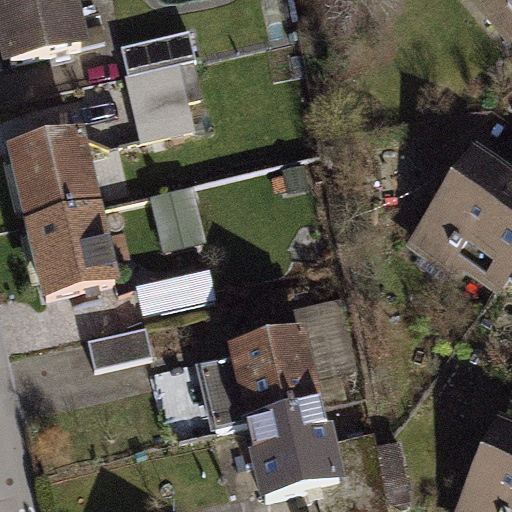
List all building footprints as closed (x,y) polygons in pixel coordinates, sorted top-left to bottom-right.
[(82,53),(69,0),(0,0),(0,12),(13,69),(82,53)] [(511,0),(480,0),(471,8),(511,58),(511,0)] [(191,37),(123,52),(130,81),(193,67),(198,66),(191,37)] [(202,104),(193,67),(130,81),(144,146),(194,135),(188,107),(202,104)] [(29,231),(99,215),(82,141),(13,156),(29,231)] [(511,184),(478,161),(409,262),(453,292),(461,280),(498,305),(511,284),(511,184)] [(189,194),(155,202),(167,255),(202,247),(189,194)] [(99,215),(29,231),(46,305),(116,289),(99,215)] [(210,275),(137,293),(145,324),(218,305),(210,275)] [(299,317),(304,339),(314,386),(340,381),(356,377),(340,308),(299,317)] [(147,334),(90,347),(96,376),(154,363),(147,334)] [(321,413),(320,409),(314,386),(304,339),(235,354),(237,365),(252,429),(321,413)] [(252,429),(237,365),(202,373),(217,437),(252,429)] [(340,381),(314,386),(320,409),(345,403),(340,381)] [(321,413),(252,429),(261,468),(269,504),(320,493),(338,489),(329,451),(321,413)] [(511,511),(511,438),(503,434),(467,511),(511,511)] [(390,511),(375,440),(329,451),(338,489),(320,493),(324,511),(390,511)]
